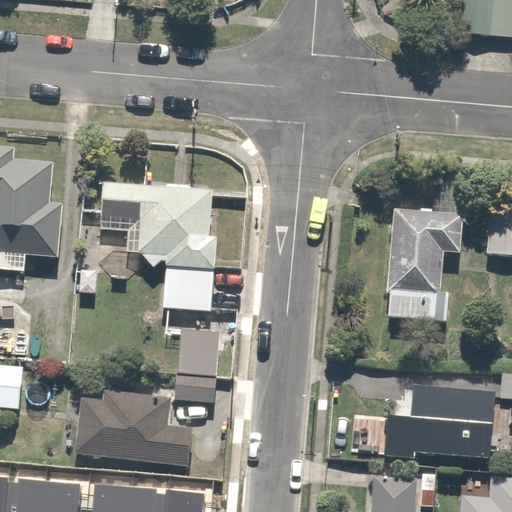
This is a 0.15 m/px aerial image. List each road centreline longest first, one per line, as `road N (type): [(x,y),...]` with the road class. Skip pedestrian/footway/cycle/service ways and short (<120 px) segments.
road 1 (residential): [(308,90),(271,511)]
road 2 (residential): [(0,64),(308,90)]
road 3 (residential): [(511,106),(308,90)]
